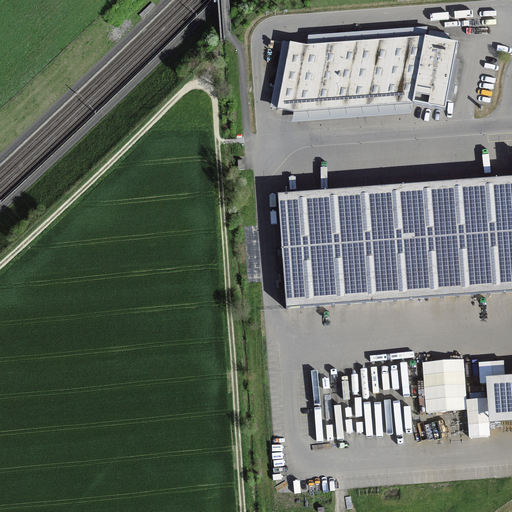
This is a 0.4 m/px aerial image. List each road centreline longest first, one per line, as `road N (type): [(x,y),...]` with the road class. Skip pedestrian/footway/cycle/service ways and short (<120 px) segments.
road 1 (track): [(0,260),(186,87),(206,81),(215,100),(243,511)]
road 2 (residential): [(263,143),(511,125)]
road 3 (unknown): [(289,326),(511,326)]
